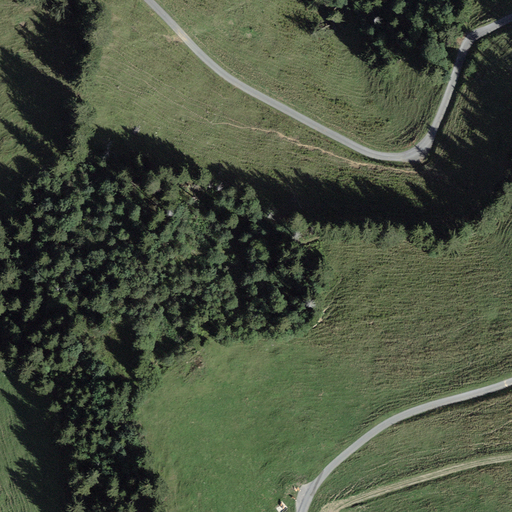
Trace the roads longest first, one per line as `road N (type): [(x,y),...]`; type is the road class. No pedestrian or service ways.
road 1 (track): [(137,0),(232,82),(368,156),(389,159),(424,137),(462,45),(511,15)]
road 2 (track): [(511,378),(392,419),(314,483),(299,511)]
road 3 (track): [(336,511),(369,493),(511,456)]
